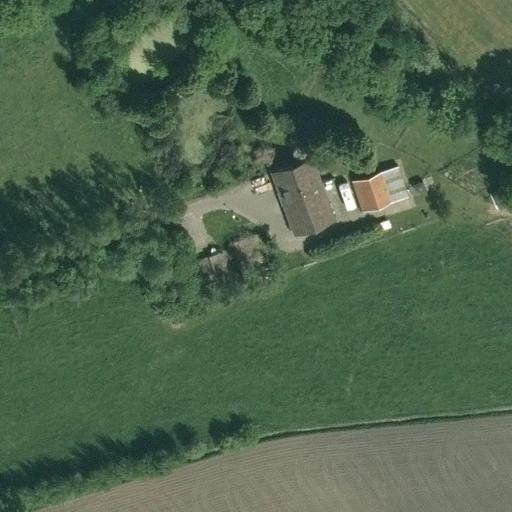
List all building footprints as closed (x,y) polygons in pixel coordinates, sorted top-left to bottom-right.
[(295,233),(334,219),(312,158),(273,172),(295,233)] [(362,212),(408,196),(397,165),(351,181),(362,212)] [(414,199),(436,192),(433,183),(411,191),(414,199)] [(243,269),(268,261),(259,233),(234,241),(243,269)] [(198,286),(229,275),(221,250),(189,262),(198,286)]
